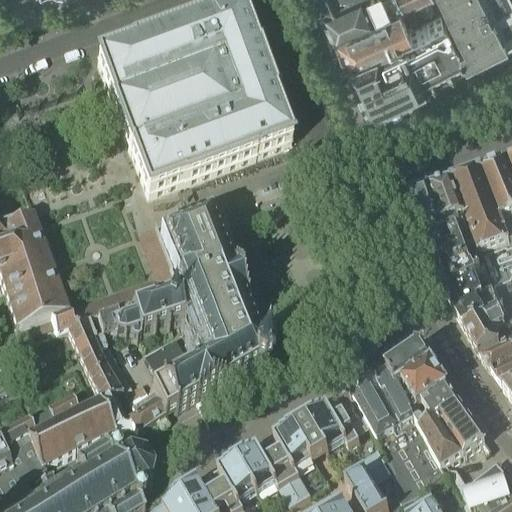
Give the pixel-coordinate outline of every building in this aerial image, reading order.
[(331,27),(394,0),(319,0),(318,1),(331,27)] [(423,12),(420,14),(414,0),(394,0),(331,27),(332,29),(334,34),(336,38),(341,49),(345,56),(366,46),(424,21),(426,20),(423,12)] [(426,20),(424,21),(428,32),(425,33),(440,66),(441,66),(441,65),(459,56),(460,56),(461,56),(462,55),(464,55),(463,54),(468,51),(469,52),(470,51),(470,50),(502,35),(502,36),(504,35),(490,0),(442,0),(460,37),(455,39),(450,30),(441,11),(438,6),(423,12),(426,20)] [(511,0),(490,0),(504,35),(511,32),(511,0)] [(130,159),(144,197),(146,204),(182,191),(182,192),(254,165),(254,164),(289,151),(272,106),(274,105),(257,60),(256,61),(239,15),(203,29),(203,28),(131,55),(132,56),(96,69),(113,114),(112,114),(129,159),(130,159)] [(424,21),(366,46),(387,92),(398,87),(420,76),(419,76),(439,66),(440,66),(425,33),(428,32),(424,21)] [(366,46),(345,56),(364,98),(363,98),(365,99),(365,98),(370,100),(370,101),(371,101),(372,100),(387,92),(366,46)] [(482,181),(511,252),(511,192),(503,173),(505,173),(504,171),(482,181)] [(511,252),(482,181),(451,192),(468,237),(486,283),(499,316),(505,331),(511,328),(511,252)] [(447,245),(468,237),(451,192),(429,199),(445,242),(447,245)] [(421,248),(422,250),(445,242),(429,199),(419,203),(420,203),(407,207),(406,207),(405,207),(405,208),(405,209),(406,210),(406,209),(412,223),(411,223),(412,225),(415,231),(415,233),(416,233),(421,247),(421,248)] [(92,324),(87,311),(68,318),(56,285),(32,221),(15,227),(0,233),(0,286),(6,306),(15,338),(49,326),(55,341),(67,337),(79,367),(87,383),(106,374),(102,368),(97,357),(105,353),(92,324)] [(96,402),(98,408),(99,409),(1,458),(10,475),(17,489),(42,476),(83,455),(114,441),(113,439),(128,432),(135,444),(137,443),(140,441),(144,438),(162,426),(161,424),(172,417),(173,419),(174,418),(174,419),(194,407),(195,408),(207,401),(220,394),(220,393),(254,374),(261,377),(267,374),(269,370),(270,368),(268,361),(261,359),(243,313),(245,312),(242,305),(235,287),(232,280),(230,281),(208,223),(207,223),(189,230),(178,234),(175,236),(164,240),(162,241),(157,243),(156,239),(154,232),(151,233),(152,236),(153,238),(172,298),(92,324),(105,353),(102,342),(113,337),(115,342),(117,341),(123,342),(123,344),(125,344),(125,343),(129,342),(130,344),(129,346),(130,347),(131,346),(134,347),(135,348),(136,348),(136,347),(138,345),(139,346),(140,344),(139,344),(139,343),(151,339),(152,342),(154,341),(153,338),(165,334),(166,337),(168,336),(167,333),(180,329),(183,330),(199,370),(184,378),(182,374),(186,372),(172,348),(143,365),(156,388),(171,380),(173,384),(158,392),(148,398),(139,403),(142,409),(130,417),(132,424),(127,426),(123,429),(112,405),(118,402),(120,401),(121,401),(106,374),(87,383),(96,402)] [(429,266),(444,301),(486,283),(468,237),(447,245),(451,257),(429,266)] [(172,298),(153,238),(137,243),(152,287),(86,310),(87,311),(92,324),(172,298)] [(422,250),(429,266),(451,257),(447,245),(445,242),(422,250)] [(462,333),(462,334),(499,316),(486,283),(444,301),(443,301),(445,304),(446,303),(454,318),(453,318),(455,321),(458,326),(457,326),(459,329),(459,328),(462,333)] [(499,349),(493,337),(499,333),(505,331),(499,316),(462,334),(463,336),(464,336),(471,348),(471,349),(472,351),(473,351),(477,358),(476,358),(478,361),(478,360),(499,349)] [(481,365),(493,382),(511,370),(511,354),(509,349),(481,365)] [(417,355),(385,378),(395,395),(432,371),(429,368),(423,359),(422,357),(417,355)] [(511,370),(493,382),(502,395),(511,390),(511,370)] [(422,412),(448,395),(432,371),(395,395),(414,429),(414,427),(410,420),(422,412)] [(414,430),(414,429),(395,395),(385,378),(373,386),(412,453),(423,446),(414,430)] [(417,504),(446,488),(440,477),(423,446),(412,453),(373,386),(364,391),(363,391),(362,391),(360,392),(358,392),(356,393),(355,394),(354,396),(353,397),(352,399),(350,401),(354,407),(354,408),(355,411),(370,435),(377,449),(394,485),(397,502),(396,502),(402,511),(417,504)] [(511,390),(502,395),(511,408),(511,390)] [(432,428),(458,411),(448,395),(422,412),(432,428)] [(368,436),(370,435),(355,411),(354,408),(354,407),(350,401),(302,429),(300,430),(320,464),(322,463),(329,459),(328,458),(344,448),(348,455),(359,449),(355,442),(367,435),(368,436)] [(25,425),(0,438),(0,455),(1,458),(99,409),(98,408),(78,418),(75,413),(74,409),(71,405),(26,428),(25,425)] [(414,430),(423,446),(440,477),(447,473),(462,464),(462,465),(485,449),(480,443),(475,437),(470,430),(465,422),(466,422),(465,420),(464,421),(459,414),(460,413),(459,412),(458,412),(458,411),(432,428),(424,432),(422,428),(419,428),(414,430)] [(312,469),(320,464),(300,430),(266,451),(300,509),(310,503),(295,478),(312,468),(312,469)] [(138,511),(136,508),(136,507),(139,508),(142,506),(143,502),(141,499),(139,499),(146,494),(149,496),(151,494),(148,492),(151,479),(154,479),(154,476),(151,476),(144,465),(146,463),(143,461),(142,463),(128,460),(128,457),(125,458),(125,460),(118,464),(119,462),(117,459),(113,458),(108,461),(104,455),(105,454),(104,451),(100,453),(101,455),(76,469),(75,468),(73,469),(77,475),(53,489),(50,485),(51,484),(50,482),(32,493),(33,495),(34,494),(37,499),(30,503),(24,493),(44,480),(42,476),(17,489),(10,475),(0,480),(0,511),(138,511)] [(288,511),(294,511),(300,509),(266,451),(238,467),(258,501),(259,501),(258,500),(275,490),(288,511)] [(0,480),(10,475),(1,458),(0,455),(0,480)] [(346,476),(348,480),(353,487),(345,492),(357,511),(385,511),(374,493),(391,483),(384,471),(385,470),(378,458),(378,457),(346,476)] [(257,502),(258,501),(238,467),(209,484),(216,496),(225,511),(240,511),(239,511),(243,508),(256,501),(257,502)] [(446,488),(460,511),(477,511),(471,500),(456,477),(449,476),(447,473),(440,477),(446,488)] [(511,511),(511,485),(505,476),(471,500),(477,511),(511,511)] [(224,511),(225,511),(216,496),(210,500),(206,502),(199,490),(183,500),(190,511),(224,511)] [(190,511),(183,500),(162,511),(190,511)]
